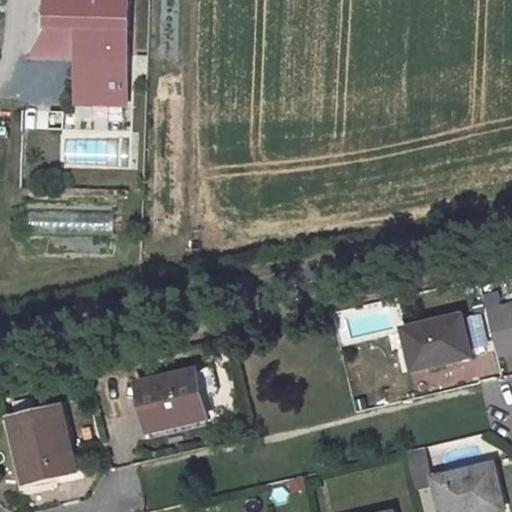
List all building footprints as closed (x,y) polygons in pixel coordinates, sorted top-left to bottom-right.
[(48,8),(48,36),(128,37),(127,0),(45,0),(45,8),(48,8)] [(48,36),(31,65),(81,65),(82,37),(48,36)] [(128,37),(82,37),(81,65),(81,110),(127,111),(128,37)] [(127,111),(81,110),(80,138),(126,139),(127,111)] [(463,314),(404,328),(414,369),(451,359),(449,355),(472,350),(463,314)] [(208,415),(197,369),(140,382),(151,429),(208,415)] [(78,470),(62,404),(11,416),(27,482),(78,470)] [(483,511),(506,507),(495,462),(434,476),(442,511),(483,511)]
